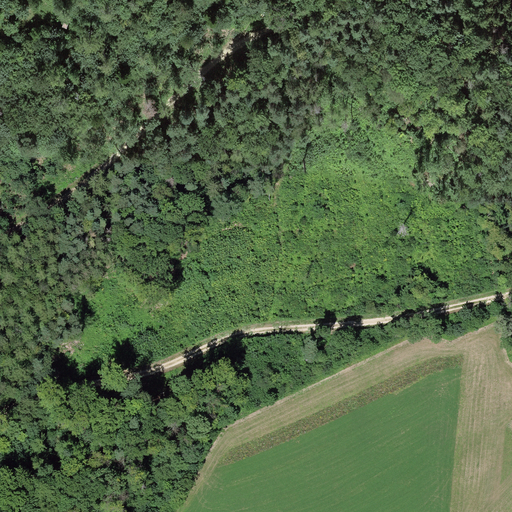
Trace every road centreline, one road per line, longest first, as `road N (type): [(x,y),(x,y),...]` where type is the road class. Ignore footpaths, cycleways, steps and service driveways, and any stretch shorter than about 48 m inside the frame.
road 1 (track): [(511,293),(401,317),(241,334),(148,372),(70,385),(0,411)]
road 2 (track): [(0,233),(256,34),(315,0)]
road 3 (track): [(177,511),(244,397),(265,331)]
